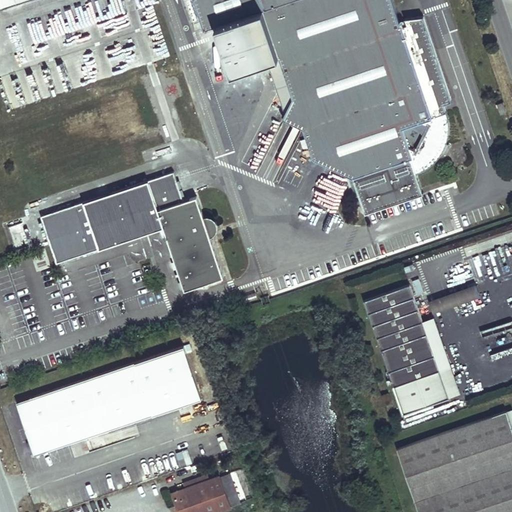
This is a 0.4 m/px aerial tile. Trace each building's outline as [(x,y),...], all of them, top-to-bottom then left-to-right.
[(0,0),(0,15),(16,10),(12,0),(0,0)] [(44,0),(12,0),(16,10),(44,0)] [(194,0),(205,33),(216,29),(235,86),(283,70),(314,160),(355,179),(367,215),(426,195),(418,172),(422,171),(427,169),(435,163),(442,154),(447,143),(450,130),(449,118),(448,113),(445,107),(453,104),(424,19),(406,20),(408,26),(402,28),(392,0),(194,0)] [(503,102),(497,104),(500,114),(506,112),(503,102)] [(187,290),(226,277),(199,196),(160,209),(187,290)] [(14,225),(19,242),(27,240),(23,223),(14,225)] [(417,269),(405,273),(413,297),(425,293),(423,287),(431,285),(426,272),(418,274),(417,269)] [(462,288),(415,304),(418,314),(465,298),(462,288)] [(397,289),(351,304),(380,391),(426,375),(409,325),(397,289)] [(421,321),(409,325),(426,375),(438,371),(421,321)] [(188,345),(16,402),(33,454),(201,399),(185,352),(190,350),(188,345)] [(389,417),(447,398),(438,371),(426,375),(380,391),(389,417)] [(511,511),(511,421),(507,408),(398,446),(420,511),(511,511)] [(207,475),(184,483),(186,488),(208,480),(207,475)] [(179,511),(178,511),(213,511),(230,506),(219,476),(208,480),(186,488),(172,492),(176,504),(179,511)]
